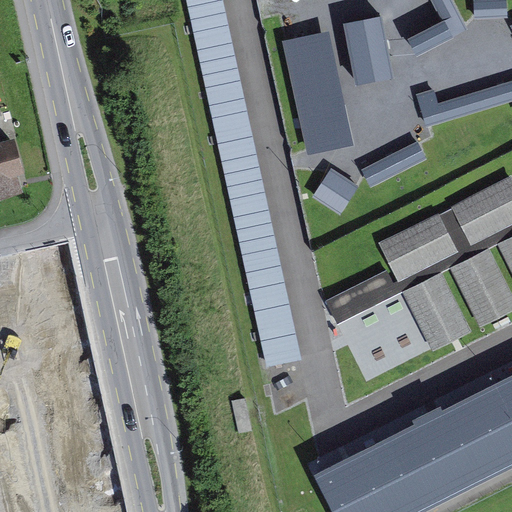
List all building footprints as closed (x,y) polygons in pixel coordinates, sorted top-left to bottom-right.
[(298,358),(219,0),(189,0),(270,364),(298,358)] [(466,29),(450,0),(432,0),(452,37),(466,29)] [(505,16),(505,2),(476,3),(476,18),(505,16)] [(392,78),(380,21),(345,28),(357,85),(392,78)] [(451,39),(443,24),(409,41),(417,56),(451,39)] [(351,144),(327,34),(286,43),(309,153),(351,144)] [(511,84),(439,108),(434,93),(419,98),(428,125),(511,98),(511,84)] [(5,142),(0,143),(0,191),(17,187),(5,142)] [(423,160),(417,147),(366,173),(373,185),(423,160)] [(355,187),(332,172),(315,199),(338,214),(355,187)] [(511,221),(511,190),(508,183),(456,209),(472,241),(511,221)] [(453,252),(437,220),(385,246),(401,278),(453,252)] [(511,240),(501,246),(511,267),(511,240)] [(511,309),(511,305),(486,254),(454,271),(481,325),(511,309)] [(0,282),(0,481),(6,511),(128,511),(73,267),(0,282)] [(467,331),(439,277),(407,294),(435,348),(467,331)] [(511,372),(319,468),(340,511),(405,511),(511,459),(511,372)]
